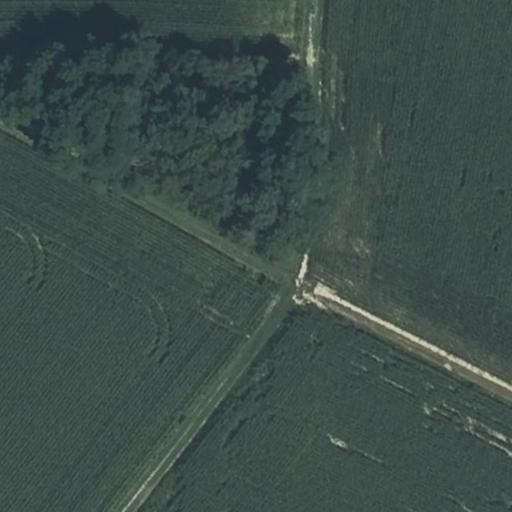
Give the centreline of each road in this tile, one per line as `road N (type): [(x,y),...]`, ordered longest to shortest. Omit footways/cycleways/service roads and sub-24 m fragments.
road 1 (track): [(0,118),(255,273),(511,399)]
road 2 (track): [(320,0),(293,286),(125,511)]
